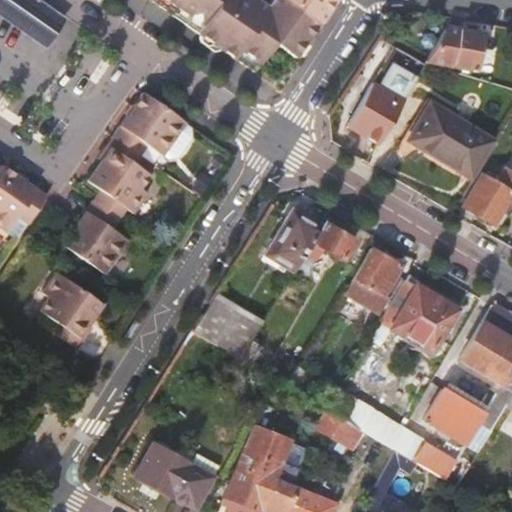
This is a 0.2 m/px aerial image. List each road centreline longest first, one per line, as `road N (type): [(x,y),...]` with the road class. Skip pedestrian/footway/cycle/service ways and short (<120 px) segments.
road 1 (residential): [(273,140),(52,492)]
road 2 (residential): [(273,140),(511,283)]
road 3 (residential): [(66,0),(273,140)]
road 4 (residential): [(273,140),(366,0)]
